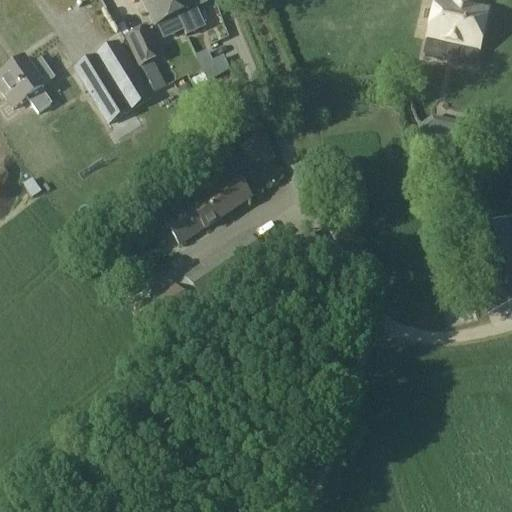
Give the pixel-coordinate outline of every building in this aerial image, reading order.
[(140,0),(154,28),(194,9),(189,0),(140,0)] [(435,2),(426,41),(477,52),(486,13),(435,2)] [(138,70),(141,69),(149,84),(164,77),(157,61),(160,60),(146,31),(125,41),(138,70)] [(150,100),(116,46),(74,73),(107,127),(150,100)] [(205,53),(193,59),(205,86),(227,73),(221,59),(210,64),(205,53)] [(43,90),(23,62),(0,78),(0,93),(4,99),(11,94),(19,107),(27,101),(37,117),(50,108),(40,92),(43,90)] [(177,92),(186,110),(198,104),(189,86),(177,92)] [(456,151),(463,145),(467,145),(467,127),(431,119),(421,133),(424,141),(430,148),(438,152),(447,153),(456,151)] [(227,157),(203,173),(213,187),(236,171),(227,157)] [(235,182),(191,212),(190,212),(202,229),(204,232),(249,201),(235,182)] [(190,212),(191,212),(186,204),(161,221),(178,245),(202,229),(190,212)] [(511,222),(506,225),(505,223),(458,242),(487,316),(511,306),(511,222)] [(247,236),(172,287),(136,311),(155,339),(191,315),(189,312),(201,304),(264,262),(247,236)]
